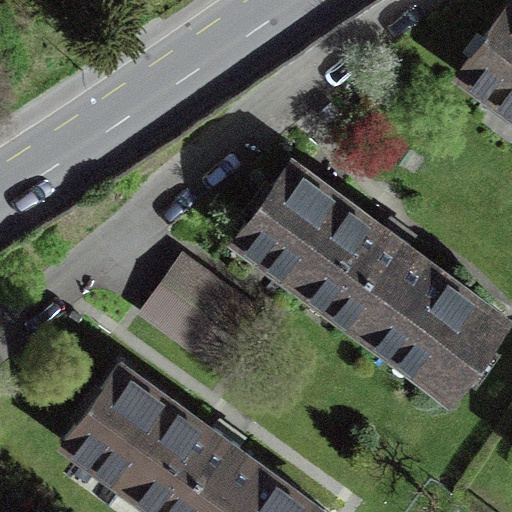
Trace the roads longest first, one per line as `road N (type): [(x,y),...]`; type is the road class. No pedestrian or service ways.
road 1 (residential): [(425,0),(108,238),(0,337)]
road 2 (tertiary): [(0,200),(298,0)]
